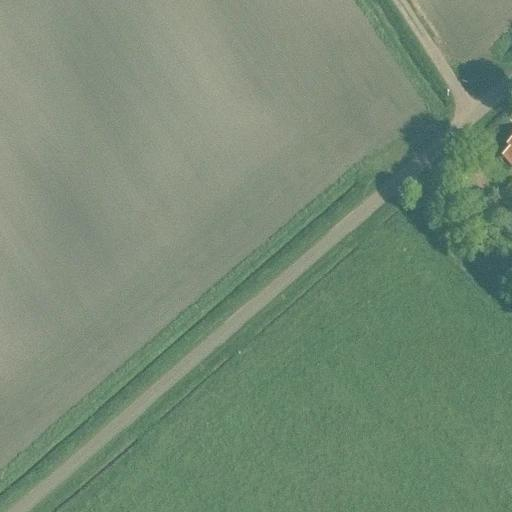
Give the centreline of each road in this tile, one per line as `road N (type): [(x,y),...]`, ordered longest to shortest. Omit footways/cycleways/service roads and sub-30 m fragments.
road 1 (unclassified): [(16,511),(511,84)]
road 2 (track): [(470,121),(395,0)]
